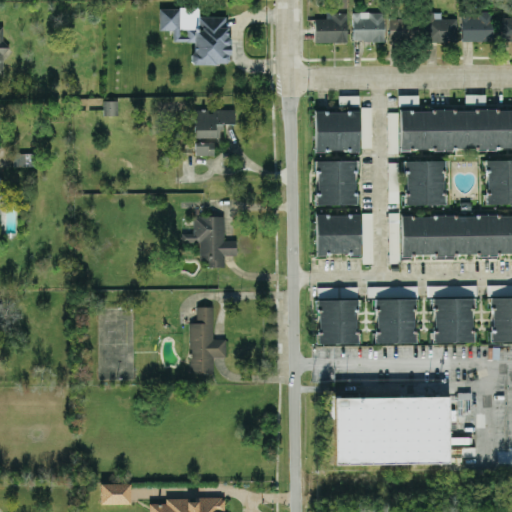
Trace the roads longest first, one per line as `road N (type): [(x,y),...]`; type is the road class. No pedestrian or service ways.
road 1 (tertiary): [(298,511),(293,0)]
road 2 (residential): [(511,76),(294,79)]
